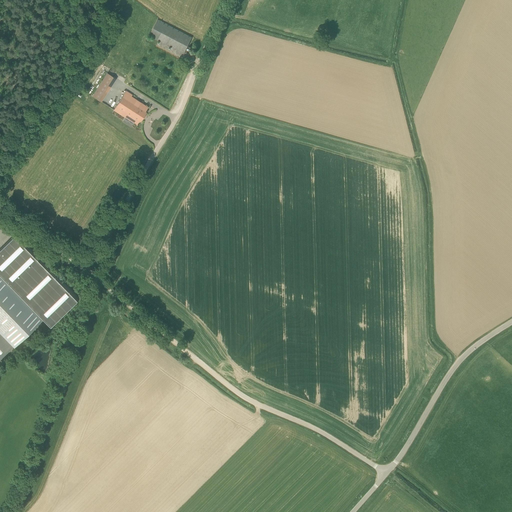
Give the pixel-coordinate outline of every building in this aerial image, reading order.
[(192,37),(157,20),(149,36),(186,55),(188,51),(186,50),(192,37)] [(116,79),(107,73),(92,96),(101,102),(116,79)] [(148,107),(131,97),(132,95),(126,91),(125,92),(122,96),(116,106),(114,110),(137,125),(140,121),(141,121),(147,112),(145,111),(148,107)] [(16,233),(0,248),(0,274),(43,319),(50,326),(79,298),(16,233)] [(14,347),(43,319),(0,274),(0,332),(13,346),(14,347)] [(0,359),(13,346),(0,332),(0,359)]
